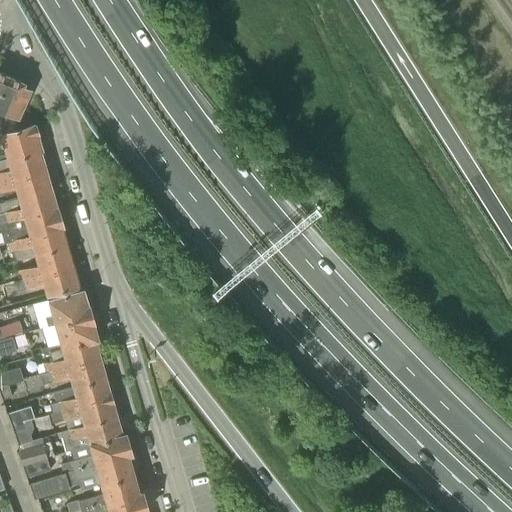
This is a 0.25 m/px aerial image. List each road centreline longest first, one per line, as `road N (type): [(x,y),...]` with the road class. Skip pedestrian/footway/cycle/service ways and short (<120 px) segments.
road 1 (motorway): [(53,0),(226,238),(491,511)]
road 2 (motorway): [(511,466),(383,342),(254,200),(112,0)]
road 3 (secondary): [(15,13),(61,102),(119,295)]
road 4 (motorway): [(511,236),(362,0)]
road 5 (motorway): [(119,295),(289,511)]
road 6 (residential): [(119,295),(184,511)]
